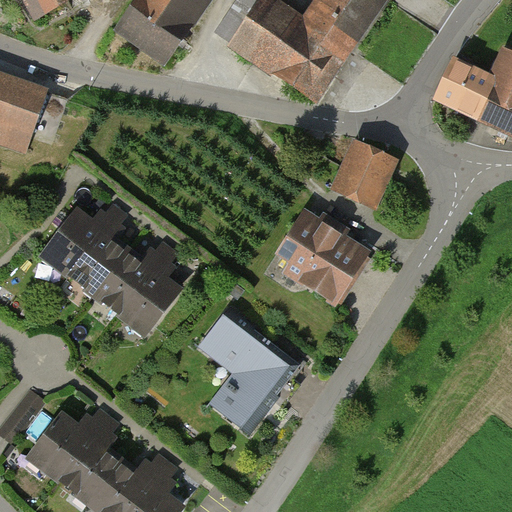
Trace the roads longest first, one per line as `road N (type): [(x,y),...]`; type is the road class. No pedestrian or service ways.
road 1 (residential): [(0,45),(76,72),(399,134)]
road 2 (residential): [(257,511),(452,213),(466,172)]
road 3 (residential): [(399,134),(482,0)]
